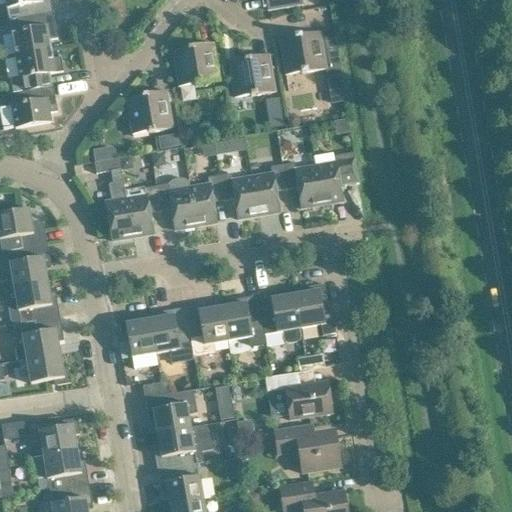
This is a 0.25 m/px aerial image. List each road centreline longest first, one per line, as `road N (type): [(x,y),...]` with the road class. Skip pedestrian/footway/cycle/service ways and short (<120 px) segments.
road 1 (primary): [(511,350),(451,0)]
road 2 (residential): [(375,511),(329,236)]
road 3 (residential): [(91,272),(329,236)]
road 4 (unclassified): [(112,396),(91,272)]
road 5 (residential): [(42,176),(119,79)]
